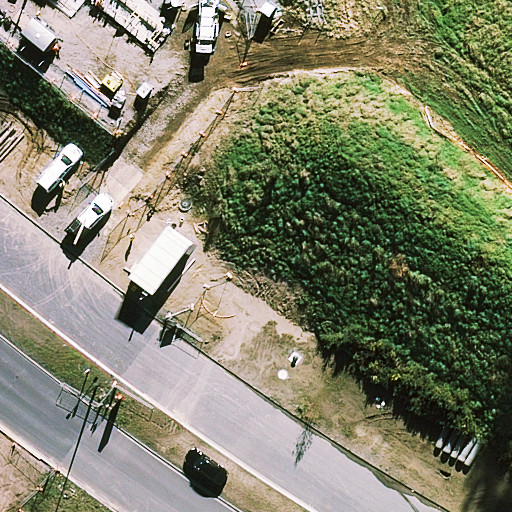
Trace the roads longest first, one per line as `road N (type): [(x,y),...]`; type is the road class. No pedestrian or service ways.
road 1 (tertiary): [(0,244),(380,511)]
road 2 (tertiary): [(186,511),(0,377)]
road 3 (unknown): [(45,413),(56,355),(72,336),(108,322)]
